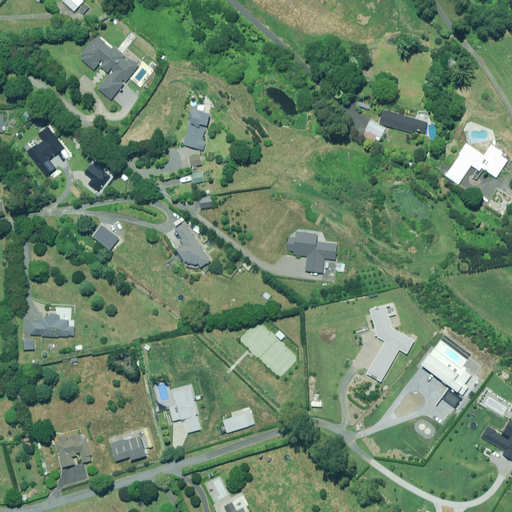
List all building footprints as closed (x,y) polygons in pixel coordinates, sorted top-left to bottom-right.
[(85,2),(82,0),(65,0),(64,1),(76,12),(85,2)] [(91,8),(87,5),(81,12),(86,15),(91,8)] [(115,70),(99,89),(113,101),(140,68),(115,47),(100,35),(81,59),(95,71),(103,61),(105,63),(101,68),(109,74),(113,69),(115,70)] [(31,115),(26,110),(21,115),(27,120),(31,115)] [(204,115),(205,113),(195,110),(185,145),(205,151),(207,143),(204,142),(211,117),(204,115)] [(385,110),(380,124),(418,136),(420,130),(428,133),(431,124),(385,110)] [(386,129),(370,122),(363,138),(375,143),(376,140),(380,142),(386,129)] [(473,166),(478,170),(472,178),(477,181),(485,169),(497,178),(509,162),(501,156),(503,153),(493,146),(488,153),(485,150),(482,154),(468,145),(446,176),(459,185),(473,166)] [(192,167),(194,167),(194,170),(197,169),(196,167),(202,166),(201,156),(190,157),(192,167)] [(205,182),(203,173),(194,174),(195,184),(205,182)] [(508,196),(497,189),(491,199),(501,206),(508,196)] [(194,223),(190,228),(197,232),(200,227),(194,223)] [(178,251),(190,268),(199,269),(202,268),(212,262),(186,224),(177,230),(183,240),(181,241),(185,246),(178,251)] [(320,235),(298,232),(297,239),(290,238),(288,252),(295,252),(295,255),(308,257),(306,272),(324,274),(326,259),(337,261),(339,244),(319,242),(320,235)] [(60,316),(50,316),(50,317),(44,317),(44,323),(31,323),(31,336),(42,336),(42,338),(75,338),(75,327),(69,327),(70,320),(60,320),(60,316)] [(286,337),(280,331),(276,335),(282,341),(286,337)] [(35,341),(25,341),(26,350),(35,350),(35,341)] [(177,407),(174,407),(172,400),(159,403),(161,412),(171,410),(174,422),(182,420),(183,423),(187,422),(189,433),(202,430),(196,402),(204,400),(203,396),(195,397),(192,386),(174,390),(177,407)] [(255,425),(250,410),(243,412),(244,415),(241,416),(224,421),(228,433),(255,425)] [(84,464),(93,461),(92,457),(93,457),(88,439),(82,440),(81,435),(72,437),(73,439),(68,441),(66,436),(61,438),(62,443),(57,444),(64,468),(75,465),(73,458),(78,457),(77,454),(81,453),(84,464)] [(147,457),(147,455),(149,454),(147,449),(149,448),(146,436),(126,441),(126,440),(111,444),(117,462),(131,458),(132,461),(147,457)] [(246,511),(244,508),(238,511),(233,503),(225,507),(227,511),(246,511)]
